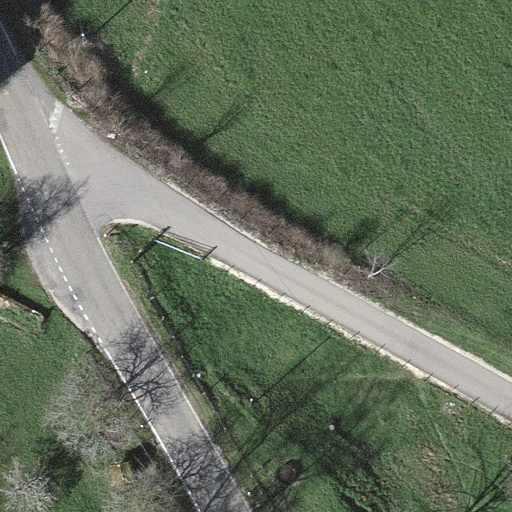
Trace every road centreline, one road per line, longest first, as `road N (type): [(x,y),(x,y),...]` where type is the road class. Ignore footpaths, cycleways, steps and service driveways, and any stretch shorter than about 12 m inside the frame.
road 1 (unclassified): [(39,163),(164,202),(511,393)]
road 2 (tertiary): [(233,511),(103,295),(39,163)]
